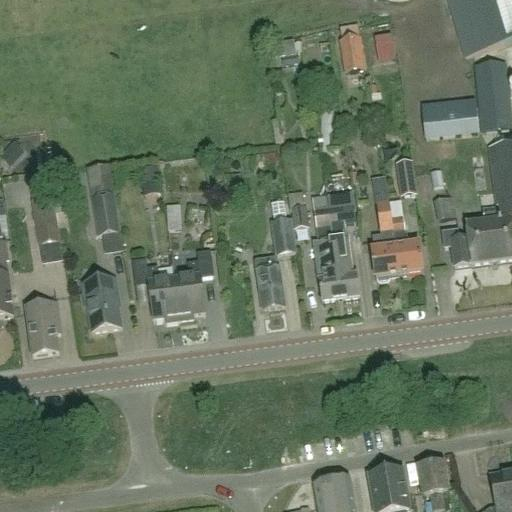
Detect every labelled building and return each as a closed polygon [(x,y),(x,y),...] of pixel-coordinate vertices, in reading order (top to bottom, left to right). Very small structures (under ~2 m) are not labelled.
[(511,0),(447,0),(465,60),(511,46),(511,0)] [(385,68),(402,65),(397,38),(380,41),(385,68)] [(341,45),(346,76),(366,73),(360,42),(341,45)] [(511,114),(507,66),(475,70),(482,136),(511,132),(511,114)] [(427,142),(479,136),(476,104),(423,110),(427,142)] [(26,157),(15,146),(0,160),(0,161),(10,172),(26,157)] [(483,226),(488,268),(511,264),(511,147),(490,150),(497,212),(483,214),(485,225),(483,226)] [(414,165),(400,167),(404,199),(418,197),(414,165)] [(158,169),(139,172),(141,188),(160,186),(158,169)] [(334,244),(333,244),(336,261),(333,261),(336,282),(335,282),(338,304),(361,301),(357,278),(353,278),(348,242),(347,242),(345,227),(356,226),(354,210),(352,197),(328,200),(334,244)] [(114,199),(93,202),(99,240),(120,237),(114,199)] [(333,261),(336,261),(333,244),(332,244),(326,200),(313,202),(317,232),(318,247),(314,247),(322,306),(338,304),(335,282),(336,282),(333,261)] [(441,224),(456,221),(452,201),(437,204),(441,224)] [(52,202),(32,206),(39,249),(59,246),(52,202)] [(402,204),(390,206),(400,279),(424,276),(420,246),(409,248),(408,235),(406,236),(402,204)] [(400,279),(390,206),(390,205),(378,206),(381,224),(383,239),(374,240),(376,252),(372,253),(376,283),(377,282),(381,286),(389,285),(391,281),(400,279)] [(309,232),(306,212),(292,214),(295,234),(309,232)] [(296,256),(292,224),(274,227),(278,259),(296,256)] [(483,226),(466,228),(468,242),(460,243),(459,234),(445,236),(447,252),(453,251),(456,271),(471,269),(472,270),(488,268),(483,226)] [(6,244),(0,244),(0,321),(13,319),(4,255),(7,255),(6,244)] [(190,281),(175,283),(180,325),(194,323),(194,320),(206,318),(201,283),(215,281),(211,255),(197,257),(198,266),(188,267),(190,281)] [(256,272),(258,273),(263,314),(285,311),(280,270),(278,271),(277,262),(275,261),(256,263),(255,265),(256,272)] [(180,325),(175,283),(160,284),(158,271),(147,272),(146,264),(133,265),(136,291),(149,290),(154,325),(166,323),(166,327),(180,325)] [(86,311),(88,310),(92,337),(122,332),(117,302),(119,302),(116,283),(82,288),(86,311)] [(61,338),(57,307),(26,311),(32,360),(59,357),(57,339),(61,338)] [(429,499),(431,511),(443,511),(441,497),(448,496),(442,467),(418,471),(423,500),(429,499)] [(387,477),(392,511),(409,511),(404,474),(387,477)] [(511,511),(511,475),(490,480),(495,511),(489,511),(488,511),(511,511)] [(392,511),(387,477),(369,480),(374,511),(392,511)] [(354,511),(350,483),(331,486),(334,500),(336,508),(336,511),(354,511)] [(336,511),(336,508),(334,500),(331,486),(316,489),(319,511),(336,511)]
